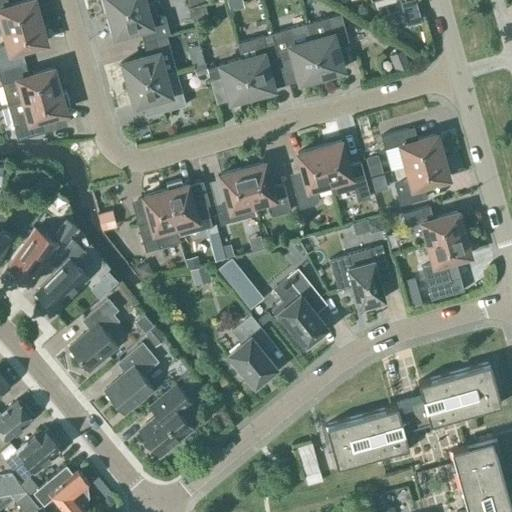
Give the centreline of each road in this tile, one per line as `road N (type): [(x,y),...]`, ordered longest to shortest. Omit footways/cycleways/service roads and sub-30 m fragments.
road 1 (residential): [(458,75),(155,160),(128,160),(104,140),(64,0)]
road 2 (residential): [(155,511),(359,349),(511,301)]
road 3 (residential): [(155,511),(0,326)]
road 4 (unclassified): [(511,263),(458,75)]
